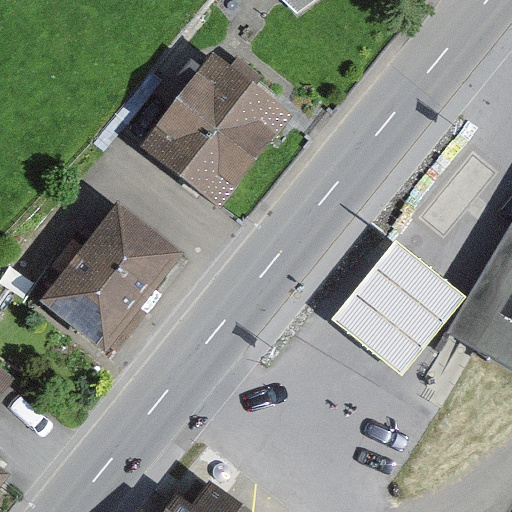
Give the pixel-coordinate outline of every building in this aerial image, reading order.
[(291,0),(298,10),(312,0),(291,0)] [(323,114),(238,57),(169,160),(253,217),(323,114)] [(55,319),(121,370),(207,258),(141,207),(55,319)] [(511,238),(449,343),(511,381),(511,238)] [(396,242),(333,321),(361,344),(387,364),(403,377),(466,298),(451,285),(424,264),(396,242)] [(0,372),(0,410),(18,385),(0,372)] [(0,511),(3,511),(27,480),(0,459),(0,511)] [(207,508),(174,485),(154,511),(270,511),(226,480),(207,508)]
